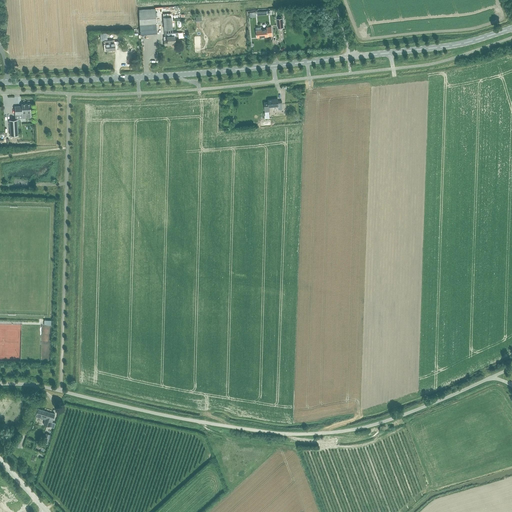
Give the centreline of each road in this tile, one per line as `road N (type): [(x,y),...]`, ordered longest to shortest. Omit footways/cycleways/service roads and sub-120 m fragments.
road 1 (unclassified): [(0,383),(307,434),(359,429),(489,379)]
road 2 (secondary): [(0,82),(349,57)]
road 3 (secondary): [(349,57),(441,47),(511,28)]
